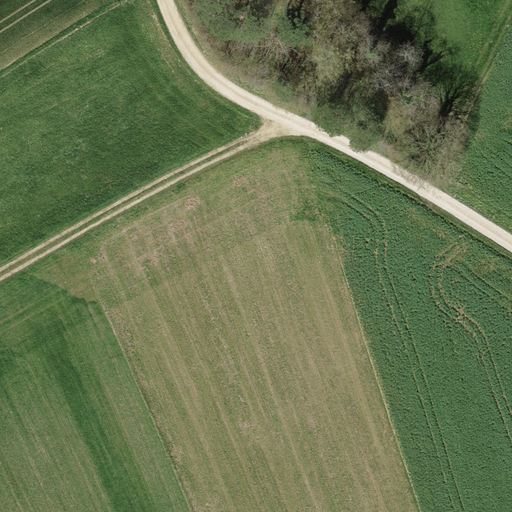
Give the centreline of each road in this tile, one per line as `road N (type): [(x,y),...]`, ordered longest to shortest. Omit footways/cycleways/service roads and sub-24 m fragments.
road 1 (track): [(164,0),(186,51),(211,79),(402,179),(511,250)]
road 2 (track): [(0,277),(283,121)]
